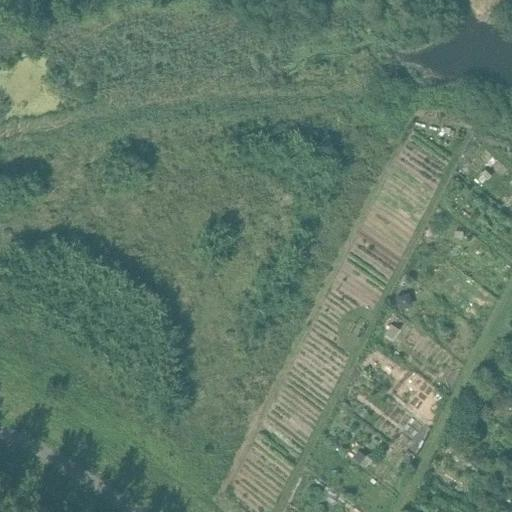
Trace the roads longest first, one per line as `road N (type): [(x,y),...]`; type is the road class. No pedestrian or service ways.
road 1 (track): [(391,511),(511,296)]
road 2 (unclassified): [(124,511),(68,465),(0,431)]
